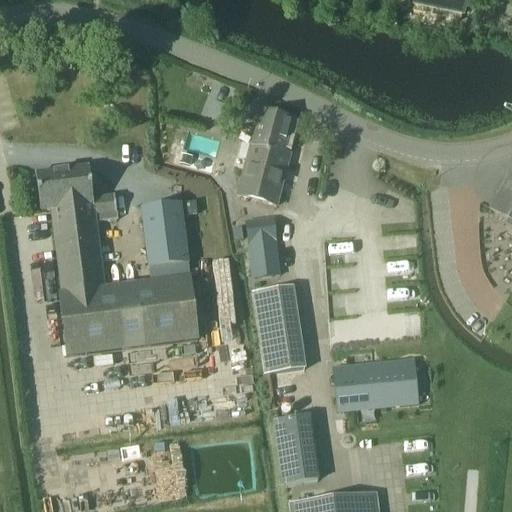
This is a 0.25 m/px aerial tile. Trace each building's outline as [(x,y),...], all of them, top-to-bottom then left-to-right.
[(466,13),(469,0),(416,0),(416,2),(466,13)] [(236,91),(231,103),(245,108),(249,97),(236,91)] [(253,146),(283,155),(291,122),(262,114),(253,146)] [(251,146),(237,198),(276,208),(290,156),(283,155),(253,146),(252,146),(251,146)] [(176,156),(175,166),(188,168),(189,159),(176,156)] [(87,169),(36,175),(39,215),(51,213),(61,296),(58,296),(66,360),(197,343),(179,206),(139,211),(149,285),(103,291),(98,249),(95,226),(95,225),(117,222),(114,198),(92,201),(87,169)] [(489,209),(489,211),(506,222),(506,224),(505,226),(511,230),(511,181),(508,179),(497,197),(489,209)] [(184,217),(196,216),(194,204),(183,206),(184,217)] [(251,281),(280,278),(272,221),(245,224),(247,248),(251,281)] [(292,291),(252,297),(264,378),(304,372),(292,291)] [(412,363),(332,371),(337,415),(417,407),(412,363)] [(281,488),(317,483),(308,419),(272,424),(281,488)] [(374,511),(373,497),(289,507),(289,511),(374,511)]
